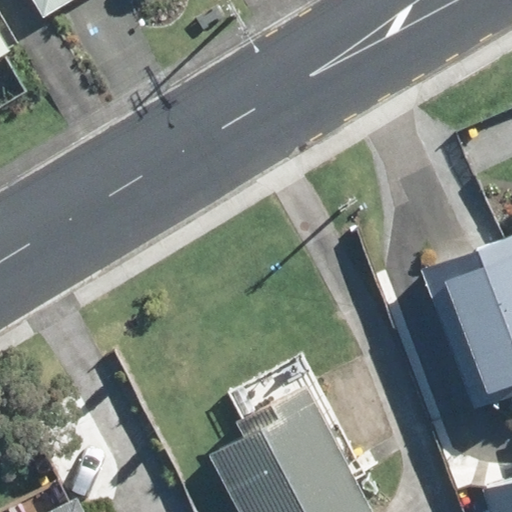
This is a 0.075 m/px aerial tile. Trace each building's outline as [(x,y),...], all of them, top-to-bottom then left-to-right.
[(28,0),(39,18),(68,0),(28,0)] [(511,224),(418,258),(468,400),(511,384),(511,224)] [(374,511),(312,390),(305,378),(230,416),(236,430),(206,445),(240,511),(374,511)] [(511,511),(511,470),(477,480),(486,511),(511,511)] [(36,511),(84,511),(75,493),(36,511)]
